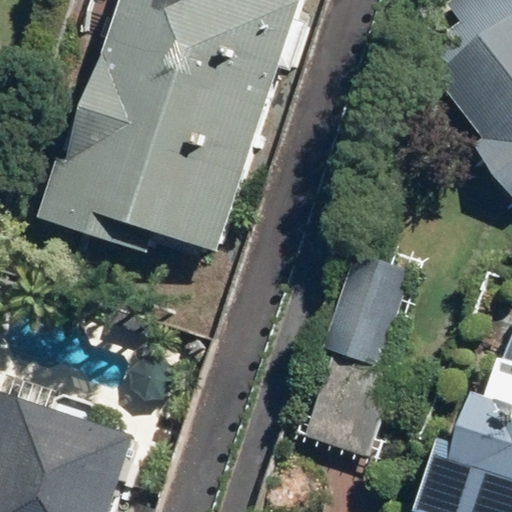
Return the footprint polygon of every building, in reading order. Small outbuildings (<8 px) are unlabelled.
[(135,0),(84,155),(76,152),(53,220),(158,255),(164,236),(228,257),(314,0),(135,0)] [(511,31),(448,79),(511,164),(511,31)] [(420,272),(363,254),(333,350),(390,368),(420,272)] [(122,511),(146,437),(2,392),(0,397),(0,511),(122,511)] [(511,511),(511,405),(487,398),(471,446),(456,441),(433,511),(511,511)]
